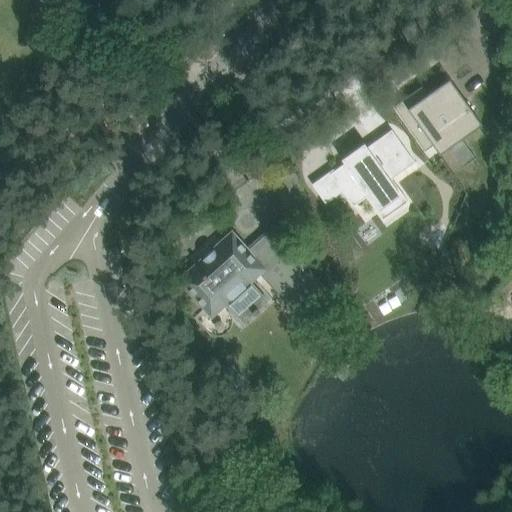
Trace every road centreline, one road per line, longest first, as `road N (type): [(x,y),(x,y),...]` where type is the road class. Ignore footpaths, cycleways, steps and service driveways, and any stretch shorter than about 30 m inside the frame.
road 1 (residential): [(276,0),(117,187)]
road 2 (track): [(210,74),(47,0)]
